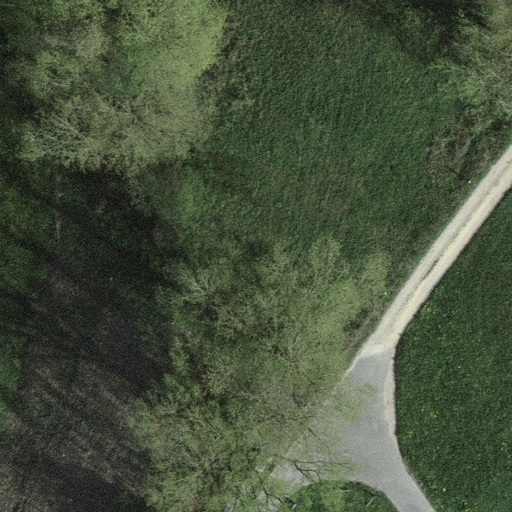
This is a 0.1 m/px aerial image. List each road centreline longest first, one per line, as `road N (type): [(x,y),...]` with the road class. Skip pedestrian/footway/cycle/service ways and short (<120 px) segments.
road 1 (track): [(395,316),(511,140)]
road 2 (track): [(340,408),(269,511)]
road 3 (track): [(409,511),(340,408)]
